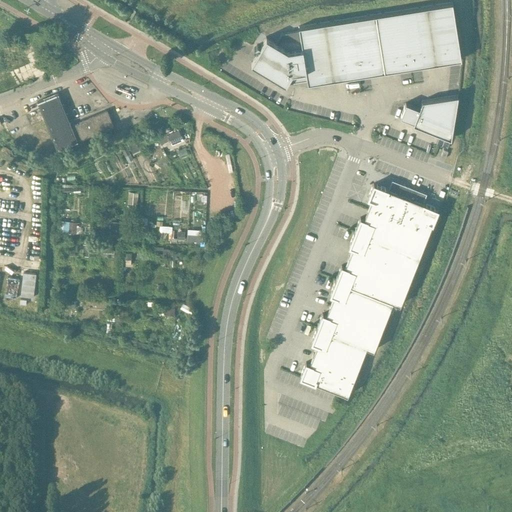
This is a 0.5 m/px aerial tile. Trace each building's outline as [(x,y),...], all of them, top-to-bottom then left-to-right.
[(275,42),(266,37),(250,63),(285,83),(287,80),(295,79),(296,79),(303,78),(304,78),(306,77),(307,84),(309,83),(309,84),(310,84),(310,83),(356,76),(357,76),(360,75),(360,76),(361,76),(361,75),(408,68),(409,68),(411,67),(411,68),(412,67),(458,60),(459,60),(461,59),(461,57),(452,2),(298,26),(299,30),(281,33),(275,42)] [(2,53),(1,50),(0,50),(0,83),(12,78),(9,70),(27,63),(20,45),(2,53)] [(57,149),(113,126),(107,110),(88,118),(78,122),(78,121),(76,122),(76,123),(71,125),(70,124),(59,97),(58,94),(58,93),(37,102),(39,105),(39,106),(57,148),(56,149),(57,149)] [(422,100),(419,108),(405,103),(404,106),(404,105),(403,106),(404,107),(401,113),(400,114),(401,114),(400,117),(413,122),(412,124),(416,125),(416,126),(417,126),(439,135),(440,135),(450,139),(451,139),(451,134),(458,95),(458,94),(422,100)] [(300,375),(300,377),(302,377),(301,378),(313,382),(345,394),(347,395),(366,347),(373,350),(392,302),(399,305),(432,221),(437,210),(437,209),(437,208),(435,208),(436,208),(425,203),(424,203),(423,203),(426,193),(392,180),(388,189),(386,188),(375,184),(373,183),(372,185),(368,196),(367,198),(371,199),(367,208),(367,209),(363,219),(360,217),(359,219),(358,220),(355,230),(354,233),(353,233),(350,243),(349,244),(349,246),(352,247),(344,266),(341,265),(340,267),(340,268),(336,278),(335,281),(331,291),(330,292),(330,294),(333,295),(326,315),(322,313),(321,315),(321,316),(317,326),(316,329),(312,339),(311,340),(312,340),(311,342),(317,344),(309,363),(306,362),(305,364),(304,365),(300,374),(300,375)]
